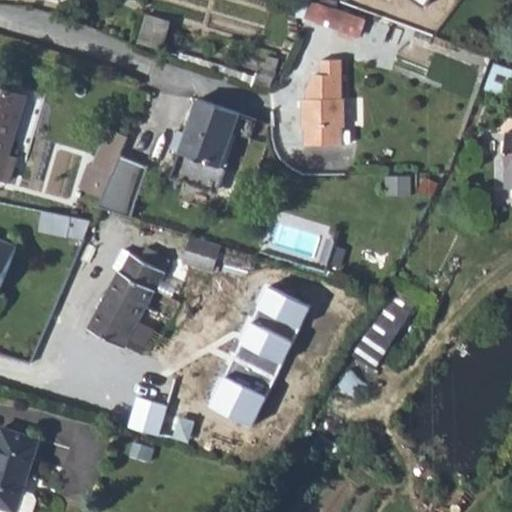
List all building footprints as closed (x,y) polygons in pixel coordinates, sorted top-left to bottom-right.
[(307,3),(302,22),(325,29),(327,22),(355,30),(359,18),(307,3)] [(143,16),(134,45),(157,51),(166,23),(143,16)] [(339,62),(318,63),(318,77),(311,77),(305,93),(305,102),(300,102),(301,131),(304,131),(304,148),(342,147),(341,129),(344,129),(343,100),(340,100),(339,62)] [(511,67),(497,62),(488,84),(508,92),(511,81),(511,67)] [(0,177),(10,181),(16,160),(9,158),(28,98),(0,89),(0,177)] [(257,124),(199,105),(187,139),(178,136),(171,155),(180,158),(172,184),(214,198),(234,137),(239,139),(251,143),(257,124)] [(77,186),(103,197),(121,155),(128,136),(107,127),(91,165),(88,163),(77,186)] [(511,130),(505,130),(503,185),(511,185),(511,130)] [(234,137),(214,198),(219,200),(239,139),(234,137)] [(41,220),(40,239),(67,242),(69,224),(41,220)] [(69,224),(67,242),(85,244),(92,228),(92,226),(69,224)] [(193,259),(191,262),(223,270),(229,246),(199,237),(193,259)] [(0,245),(0,294),(17,253),(0,245)] [(121,275),(88,330),(123,351),(166,277),(134,259),(124,275),(121,275)] [(266,287),(249,322),(293,343),(310,308),(266,287)] [(377,367),(421,301),(402,288),(357,354),(377,367)] [(249,322),(233,357),(274,378),(293,343),(249,322)] [(233,357),(207,408),(249,427),(274,378),(233,357)] [(0,507),(11,511),(36,440),(0,427),(0,428),(0,507)]
